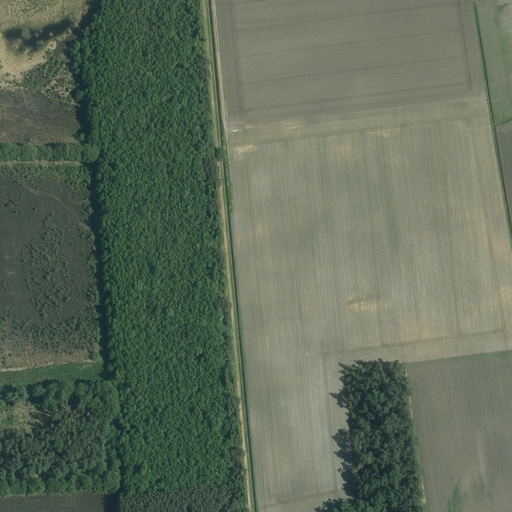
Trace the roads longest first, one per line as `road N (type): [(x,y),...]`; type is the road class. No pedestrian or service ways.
road 1 (track): [(203,0),(250,511)]
road 2 (track): [(213,0),(226,127),(250,126)]
